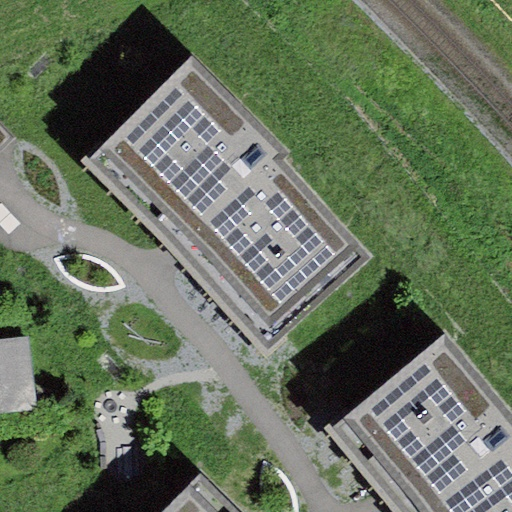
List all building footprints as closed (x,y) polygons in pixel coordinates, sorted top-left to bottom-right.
[(193,59),(92,156),(166,236),(261,344),(362,257),(275,163),(283,153),(193,59)] [(0,123),(0,152),(14,139),(0,123)] [(30,337),(0,340),(0,410),(38,406),(30,337)] [(511,511),(511,429),(441,344),(334,434),(396,511),(511,511)] [(245,511),(207,473),(166,511),(245,511)]
